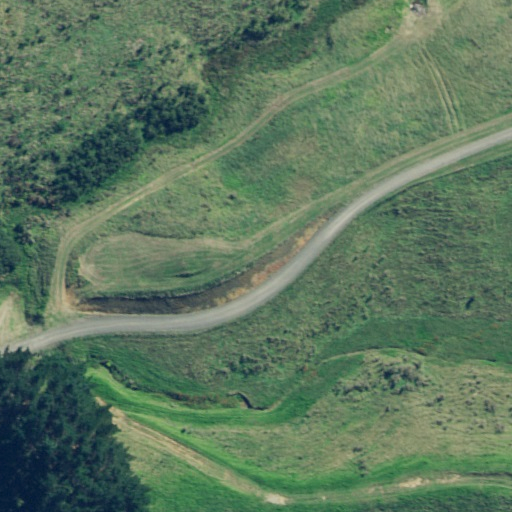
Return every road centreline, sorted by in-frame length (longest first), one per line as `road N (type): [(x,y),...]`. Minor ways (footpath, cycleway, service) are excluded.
road 1 (track): [(460,0),(426,31),(264,108),(217,158),(105,202),(63,256),(66,294)]
road 2 (track): [(78,315),(176,323),(250,305),(312,270),(368,202),(511,139)]
